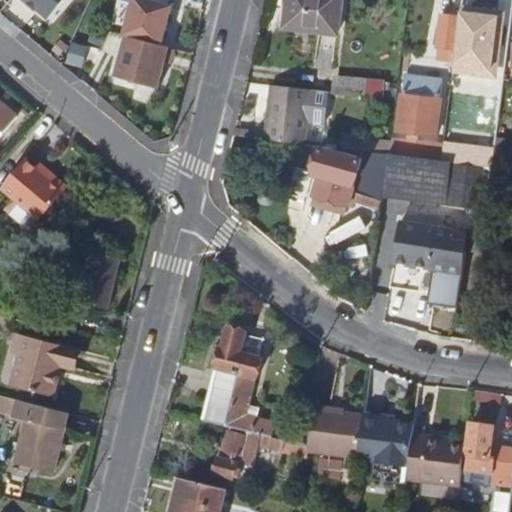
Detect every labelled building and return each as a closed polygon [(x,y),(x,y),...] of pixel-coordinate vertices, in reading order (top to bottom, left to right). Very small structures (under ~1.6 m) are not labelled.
[(71,0),(27,0),(33,5),(35,3),(55,20),(71,0)] [(131,35),(167,44),(173,19),(177,6),(150,0),(138,0),(136,10),(130,34),(131,35)] [(289,0),(286,29),(338,35),(342,0),(289,0)] [(495,17),(462,13),(461,18),(459,35),(492,39),(495,17)] [(458,49),(459,35),(461,18),(442,16),(438,46),(441,47),(458,49)] [(167,44),(131,35),(120,76),(161,87),(172,46),(167,44)] [(456,61),(458,49),(441,47),(439,59),(456,61)] [(338,70),(336,91),(363,94),(365,73),(338,70)] [(402,78),(365,73),(363,94),(400,98),(402,78)] [(437,136),(444,82),(408,77),(401,132),(437,136)] [(307,144),(314,88),(273,82),(267,140),(307,144)] [(0,138),(18,117),(0,102),(0,138)] [(511,143),(511,138),(499,136),(495,167),(509,169),(511,143)] [(395,139),(394,155),(444,161),(446,146),(395,139)] [(302,192),(323,198),(336,202),(349,155),(318,146),(308,144),(301,168),(307,171),(302,192)] [(461,146),(460,161),(480,163),(481,149),(461,146)] [(444,161),(394,155),(390,154),(385,196),(448,204),(453,165),(453,162),(444,161)] [(71,185),(49,167),(44,172),(39,168),(29,159),(6,187),(19,197),(44,218),(71,185)] [(44,162),(39,168),(44,172),(49,167),(44,162)] [(453,165),(448,204),(490,209),(495,170),(453,165)] [(34,229),(44,218),(19,197),(9,209),(34,229)] [(334,209),(336,202),(323,198),(321,205),(334,209)] [(53,225),(44,218),(34,229),(17,250),(26,258),(53,225)] [(467,250),(449,247),(452,228),(397,221),(392,262),(436,267),(432,302),(460,306),(467,250)] [(123,263),(95,256),(91,273),(98,274),(90,308),(110,313),(123,263)] [(255,433),(258,421),(260,411),(249,408),(256,380),(259,380),(264,359),(244,354),(248,333),(228,328),(222,353),(216,353),(214,363),(219,366),(207,421),(249,431),(255,433)] [(79,349),(26,336),(21,355),(29,357),(22,386),(42,391),(60,395),(67,367),(74,369),(79,349)] [(56,470),(70,413),(24,401),(22,415),(30,418),(20,461),(56,470)] [(311,448),(361,454),(366,414),(366,411),(335,408),(335,405),(316,403),(311,447),(311,448)] [(361,457),(412,464),(415,435),(417,423),(386,420),(387,416),(366,414),(361,454),(361,457)] [(276,425),(258,421),(255,433),(265,436),(272,438),(273,438),(276,425)] [(511,440),(495,439),(496,427),(475,424),(471,456),(511,461),(511,440)] [(263,447),(265,436),(255,433),(249,431),(247,437),(229,432),(223,457),(220,457),(215,474),(233,478),(233,476),(243,479),(243,475),(250,477),(251,471),(257,473),(263,447)] [(428,436),(415,435),(412,464),(410,480),(423,481),(428,436)] [(263,447),(270,449),(272,438),(265,436),(263,447)] [(423,481),(462,486),(467,446),(451,444),(446,443),(447,439),(428,436),(423,481)] [(291,462),(309,466),(311,448),(311,447),(273,438),(272,438),(270,449),(293,454),(291,462)] [(178,478),(169,511),(178,511),(187,480),(178,478)] [(187,480),(178,511),(221,511),(227,490),(187,480)]
